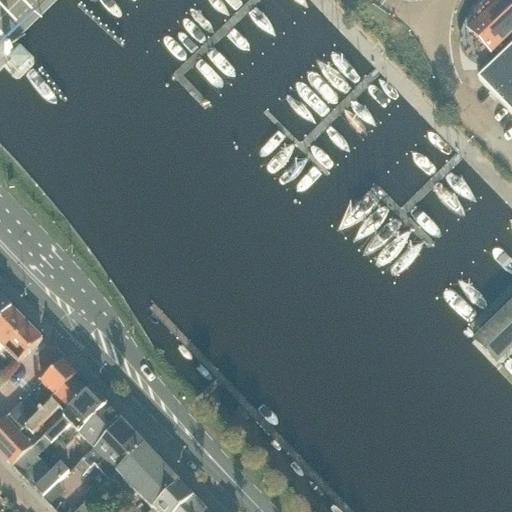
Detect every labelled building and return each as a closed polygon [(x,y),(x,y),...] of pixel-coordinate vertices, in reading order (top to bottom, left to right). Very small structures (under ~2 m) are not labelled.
[(492,57),(511,37),(511,0),(502,0),(469,33),(492,57)] [(511,50),(480,81),(511,115),(511,50)] [(21,51),(11,60),(21,70),(31,61),(21,51)] [(0,322),(13,311),(0,297),(0,322)] [(511,306),(473,345),(497,369),(501,365),(511,354),(511,306)] [(0,345),(6,351),(30,329),(13,311),(0,322),(0,345)] [(19,366),(43,342),(30,329),(6,351),(19,366)] [(0,452),(19,434),(26,428),(78,378),(64,364),(36,391),(42,397),(28,410),(22,404),(0,426),(0,452)] [(66,417),(92,393),(78,378),(26,428),(33,435),(59,410),(66,417)] [(92,393),(66,417),(44,438),(51,445),(71,427),(80,436),(107,409),(92,393)] [(79,466),(122,425),(107,409),(80,436),(74,441),(78,445),(83,439),(88,444),(73,459),(79,466)] [(110,482),(145,448),(122,425),(79,466),(76,469),(84,478),(95,466),(110,482)] [(0,453),(13,467),(33,449),(19,434),(0,452),(0,453)] [(57,459),(57,458),(41,442),(33,449),(13,467),(30,485),(57,459)] [(136,495),(164,468),(145,448),(110,482),(103,489),(106,492),(109,489),(113,493),(124,483),(136,495)] [(43,499),(59,484),(70,474),(62,465),(36,491),(43,499)] [(154,511),(180,485),(164,468),(136,495),(117,511),(132,511),(144,501),(154,511)] [(50,506),(66,492),(59,484),(43,499),(50,506)] [(181,511),(195,500),(180,485),(154,511),(152,511),(181,511)] [(206,511),(195,500),(181,511),(206,511)]
